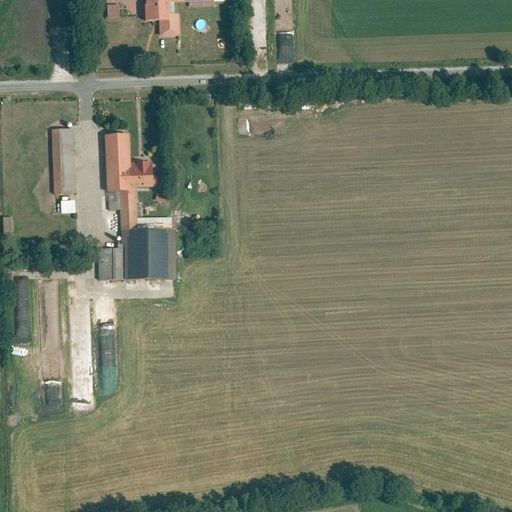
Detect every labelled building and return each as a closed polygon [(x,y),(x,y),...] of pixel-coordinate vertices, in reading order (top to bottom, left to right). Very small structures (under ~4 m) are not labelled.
[(164,0),(141,0),(142,16),(157,15),(157,31),(174,31),(174,10),(165,10),(164,0)] [(105,7),(106,18),(118,17),(117,6),(105,7)] [(71,126),(48,128),(52,188),(75,187),(71,126)] [(128,134),(107,135),(109,187),(121,187),(123,242),(111,243),(111,251),(97,251),(98,285),(173,283),(172,228),(136,229),(135,184),(153,183),(152,160),(129,161),(128,134)] [(156,192),(154,201),(163,204),(165,195),(156,192)] [(59,215),(74,214),(73,202),(58,202),(59,215)] [(2,239),(12,239),(12,218),(2,218),(2,239)] [(74,245),(58,246),(58,258),(75,258),(74,245)]
